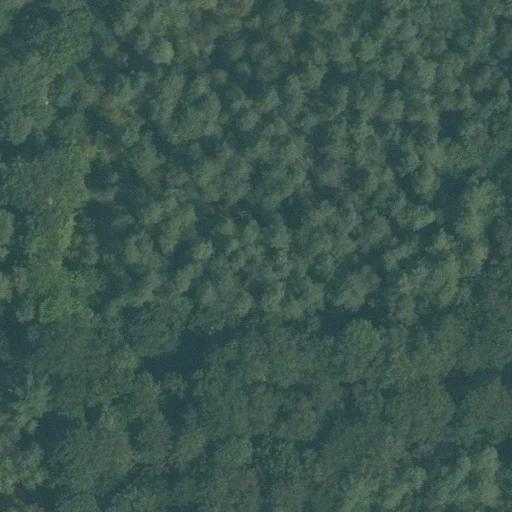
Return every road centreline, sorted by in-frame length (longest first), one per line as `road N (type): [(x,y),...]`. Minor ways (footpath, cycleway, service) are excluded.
road 1 (track): [(59,383),(511,398)]
road 2 (track): [(32,0),(59,383)]
